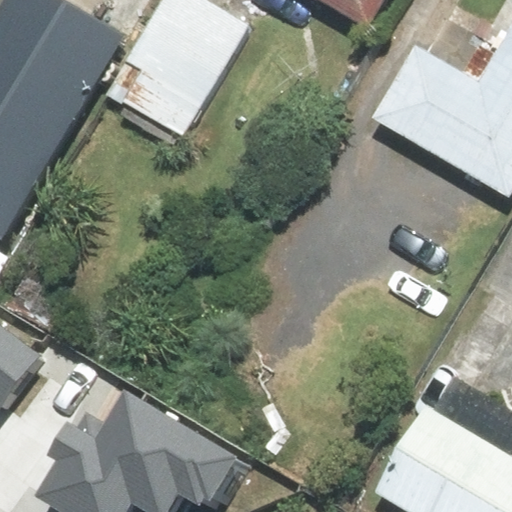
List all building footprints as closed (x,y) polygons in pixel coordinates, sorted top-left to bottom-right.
[(39,0),(0,0),(0,225),(2,227),(109,38),(39,0)] [(255,30),(201,0),(170,0),(113,101),(190,145),(255,30)] [(326,0),(387,35),(407,0),(326,0)] [(511,197),(511,48),(490,86),(431,52),(388,126),(511,197)] [(0,398),(13,408),(52,355),(0,316),(0,398)] [(86,459),(63,498),(87,511),(146,511),(153,501),(172,511),(190,511),(199,498),(223,511),(228,511),(263,453),(147,386),(116,438),(89,423),(73,452),(86,459)] [(511,511),(511,457),(437,416),(390,500),(411,511),(511,511)]
